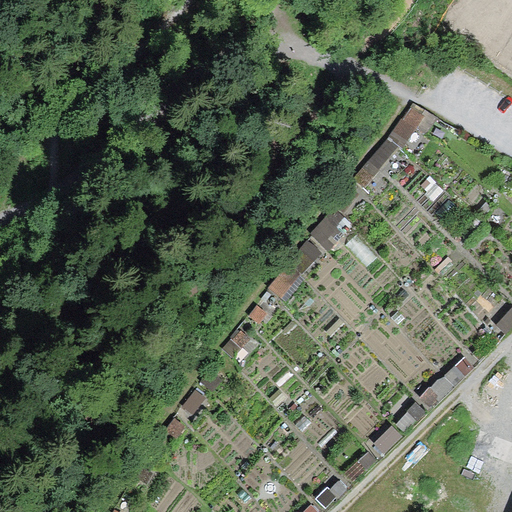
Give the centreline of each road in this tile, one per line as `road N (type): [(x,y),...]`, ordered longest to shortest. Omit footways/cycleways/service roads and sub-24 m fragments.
road 1 (track): [(409,94),(284,49),(251,52),(165,94),(50,201),(0,221)]
road 2 (track): [(337,511),(511,339)]
